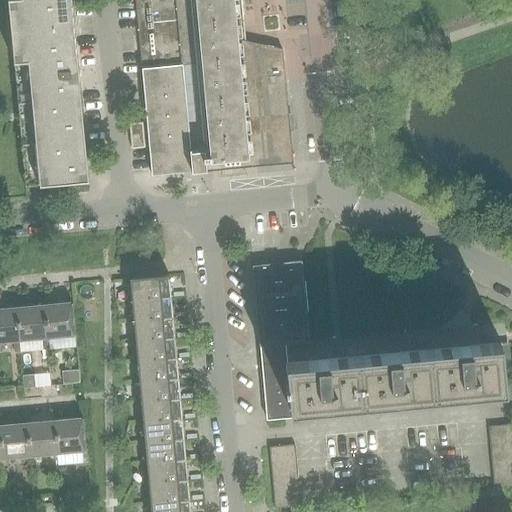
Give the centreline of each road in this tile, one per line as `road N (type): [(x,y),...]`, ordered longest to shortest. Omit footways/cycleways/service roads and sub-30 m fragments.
road 1 (residential): [(234,511),(207,209)]
road 2 (residential): [(123,216),(103,0)]
road 3 (residential): [(511,289),(331,197)]
road 4 (residential): [(331,197),(314,0)]
road 5 (residential): [(207,209),(331,197)]
road 6 (residential): [(0,228),(123,216)]
